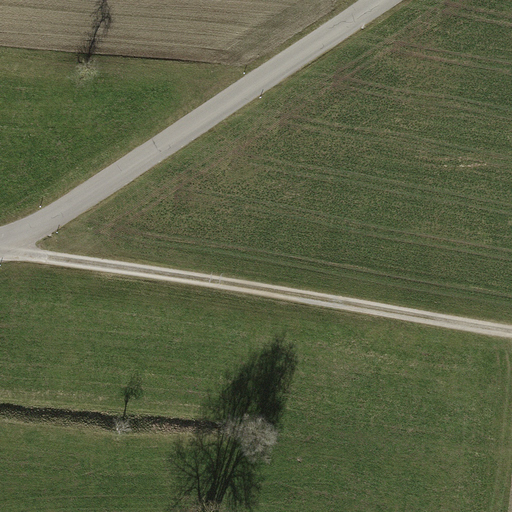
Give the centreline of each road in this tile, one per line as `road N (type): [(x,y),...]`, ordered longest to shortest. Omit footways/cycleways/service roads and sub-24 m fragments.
road 1 (track): [(0,255),(511,336)]
road 2 (tertiary): [(0,251),(381,0)]
